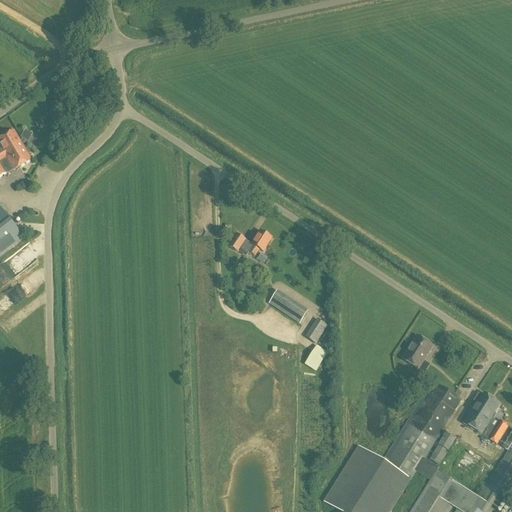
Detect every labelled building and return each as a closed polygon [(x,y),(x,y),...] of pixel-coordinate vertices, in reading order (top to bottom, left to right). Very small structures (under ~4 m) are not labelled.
[(0,147),(1,150),(0,150),(0,177),(7,174),(7,175),(14,171),(31,160),(20,142),(14,131),(0,138),(0,147)] [(0,256),(24,238),(0,207),(0,256)] [(247,241),(236,234),(228,246),(239,254),(242,248),(255,256),(259,250),(263,252),(272,239),(260,232),(252,244),(247,241)] [(0,287),(44,256),(33,240),(0,264),(0,287)] [(269,302),(301,319),(306,309),(274,292),(269,302)] [(384,357),(394,343),(382,334),(372,348),(384,357)] [(422,378),(426,372),(419,368),(433,347),(416,336),(402,360),(417,370),(415,374),(422,378)] [(430,449),(461,400),(436,384),(386,466),(358,449),(338,481),(354,491),(341,511),(391,511),(416,473),(430,482),(410,511),(450,511),(453,509),(457,511),(456,511),(496,511),(511,487),(511,445),(479,498),(437,471),(439,468),(424,459),(430,449)] [(491,419),(500,405),(483,394),(474,408),(473,407),(462,423),(496,445),(508,426),(500,421),(498,423),(491,419)] [(439,466),(448,452),(456,440),(446,433),(439,445),(429,460),(439,466)] [(451,468),(480,480),(491,455),(462,442),(451,468)]
